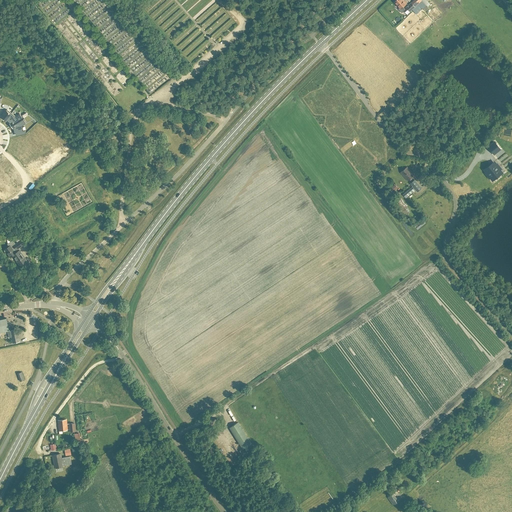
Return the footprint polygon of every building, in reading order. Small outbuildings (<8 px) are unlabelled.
[(400,9),(407,4),(403,0),(396,0),(394,2),(400,9)] [(411,3),(408,5),(406,7),(410,11),(415,7),(415,6),(422,0),(421,0),(416,0),(412,4),(411,3)] [(1,117),(6,120),(12,113),(7,109),(1,117)] [(16,116),(12,113),(6,120),(6,121),(6,120),(10,123),(9,123),(9,124),(10,123),(11,125),(13,124),(22,118),(20,114),(16,116)] [(20,132),(21,135),(26,133),(25,130),(23,131),(22,126),(26,123),(23,119),(14,125),(11,126),(12,128),(13,128),(14,133),(15,133),(20,132)] [(500,149),(496,145),(495,142),(489,147),(490,149),(494,154),(500,149)] [(492,167),(489,164),(481,171),(483,174),(486,178),(489,181),(497,174),(495,171),(496,170),(493,167),(492,167)] [(408,181),(415,175),(407,166),(401,172),(408,181)] [(417,191),(422,188),(415,180),(410,183),(417,191)] [(415,190),(411,186),(402,194),(405,198),(415,190)] [(10,257),(12,255),(16,253),(15,251),(16,250),(21,247),(23,245),(20,240),(15,244),(13,240),(7,244),(9,246),(5,249),(5,250),(4,251),(6,254),(7,253),(10,257)] [(19,250),(16,253),(12,255),(20,266),(27,261),(19,250)] [(0,338),(1,338),(0,335),(0,332),(7,330),(9,337),(11,337),(13,344),(20,342),(17,329),(11,330),(11,329),(9,330),(7,318),(0,319),(0,338)] [(59,431),(68,430),(67,419),(58,420),(59,431)] [(243,449),(251,444),(238,423),(230,428),(243,449)] [(55,468),(63,467),(60,454),(53,455),(55,468)] [(388,497),(393,505),(398,501),(393,494),(388,497)]
